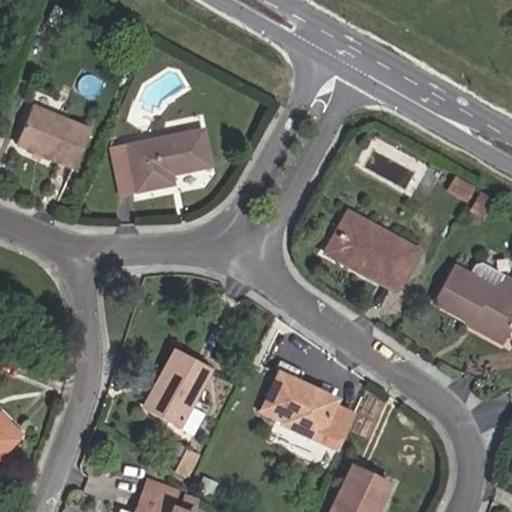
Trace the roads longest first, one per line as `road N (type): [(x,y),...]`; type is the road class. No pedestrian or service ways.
road 1 (residential): [(463,511),(471,446),(452,408),(242,253)]
road 2 (residential): [(68,252),(92,364),(41,511)]
road 3 (residential): [(352,53),(242,253)]
road 4 (secondary): [(511,144),(352,53)]
road 5 (residential): [(242,253),(68,252)]
